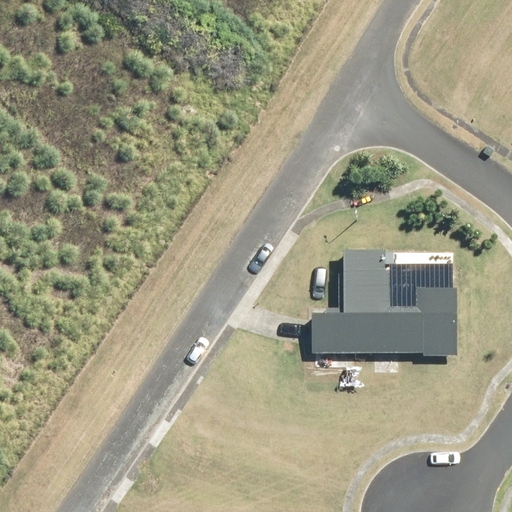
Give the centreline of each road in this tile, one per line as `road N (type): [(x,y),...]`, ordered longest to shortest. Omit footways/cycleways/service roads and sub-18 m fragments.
road 1 (unclassified): [(354,99),(83,511)]
road 2 (unclassified): [(354,99),(479,162),(511,189)]
road 3 (unclassified): [(511,396),(435,511)]
